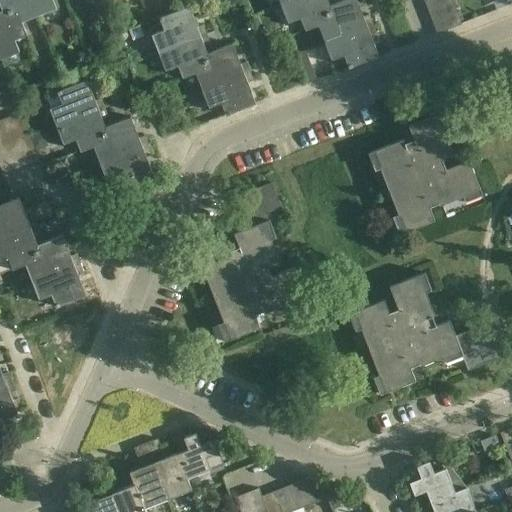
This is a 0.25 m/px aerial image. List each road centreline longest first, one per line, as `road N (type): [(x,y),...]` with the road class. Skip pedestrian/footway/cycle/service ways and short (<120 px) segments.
road 1 (residential): [(136,298),(208,145),(511,29)]
road 2 (residential): [(366,463),(330,464),(106,367)]
road 3 (residential): [(136,298),(108,286),(83,224),(33,179)]
road 4 (residential): [(60,466),(0,317)]
road 5 (residential): [(511,408),(366,463)]
